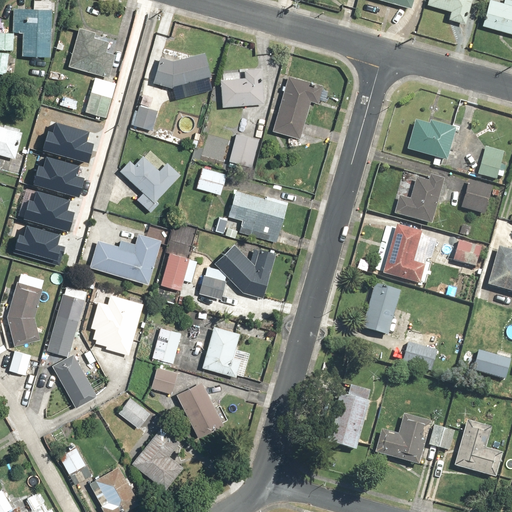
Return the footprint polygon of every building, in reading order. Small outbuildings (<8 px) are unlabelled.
[(379,0),(409,8),(410,0),(379,0)] [(468,0),(425,0),(424,5),(448,12),(445,20),(462,25),(468,0)] [(511,6),(490,0),(486,0),(479,26),(511,35),(511,6)] [(47,56),(48,9),(11,8),(10,32),(20,32),(19,55),(47,56)] [(117,37),(76,27),(66,65),(107,76),(117,37)] [(12,32),(0,32),(0,49),(12,49),(12,32)] [(201,52),(169,60),(157,57),(150,82),(160,84),(159,89),(171,92),(181,90),(179,84),(208,77),(201,52)] [(242,76),(217,78),(219,106),(262,102),(259,67),(242,68),(242,76)] [(321,84),(285,75),(271,130),(298,137),(308,101),(316,103),(321,84)] [(110,98),(87,92),(83,113),(105,118),(110,98)] [(157,111),(137,105),(131,127),(151,132),(157,111)] [(55,119),(52,130),(47,129),(43,144),(89,156),(93,141),(85,139),(88,128),(55,119)] [(412,119),(404,150),(443,160),(452,126),(427,120),(426,123),(412,119)] [(0,125),(0,154),(12,158),(20,131),(0,125)] [(257,141),(233,135),(225,164),(249,171),(257,141)] [(503,152),(485,147),(476,176),(494,182),(503,152)] [(46,154),(43,165),(37,163),(33,178),(79,190),(83,175),(76,173),(79,162),(46,154)] [(127,159),(117,170),(140,192),(134,198),(149,212),(157,203),(153,200),(178,174),(164,162),(156,170),(139,154),(131,163),(127,159)] [(224,173),(199,166),(193,187),(219,194),(224,173)] [(396,196),(391,214),(428,224),(441,179),(427,175),(426,181),(414,177),(408,199),(396,196)] [(489,187),(465,181),(458,208),(482,213),(489,187)] [(263,198),(232,189),(224,216),(240,220),(236,232),(273,243),(285,201),(264,195),(263,198)] [(35,190),(32,201),(26,200),(22,214),(69,227),(72,212),(65,210),(68,199),(35,190)] [(27,221),(24,232),(18,231),(14,245),(60,258),(64,243),(57,241),(60,230),(27,221)] [(419,231),(393,224),(379,273),(417,284),(422,265),(410,262),(419,231)] [(95,239),(87,266),(145,284),(158,239),(135,233),(132,244),(117,239),(116,245),(95,239)] [(480,247),(457,240),(450,261),(473,268),(480,247)] [(272,252),(251,248),(248,261),(231,244),(212,262),(240,291),(262,297),(272,252)] [(496,246),(484,285),(511,292),(511,257),(510,257),(511,251),(496,246)] [(195,259),(167,252),(159,285),(181,291),(184,280),(189,282),(195,259)] [(37,339),(32,317),(40,288),(14,281),(4,316),(11,346),(37,339)] [(399,291),(372,283),(359,327),(387,335),(399,291)] [(83,298),(61,292),(45,348),(68,354),(83,298)] [(127,354),(140,303),(108,295),(105,304),(95,301),(88,326),(93,328),(90,337),(93,338),(92,342),(104,345),(103,348),(127,354)] [(238,332),(210,325),(199,366),(233,376),(237,360),(231,358),(238,332)] [(180,335),(157,329),(150,357),(173,363),(180,335)] [(436,352),(406,344),(400,365),(430,373),(436,352)] [(29,356),(13,351),(7,370),(23,375),(29,356)] [(510,360),(474,351),(469,371),(504,380),(510,360)] [(71,352),(49,364),(73,407),(95,394),(71,352)] [(174,372),(154,368),(149,390),(169,395),(174,372)] [(198,380),(172,393),(195,436),(220,423),(198,380)] [(345,396),(337,393),(324,442),(354,450),(367,401),(364,401),(367,389),(349,384),(345,396)] [(128,395),(114,412),(137,430),(151,413),(128,395)] [(379,429),(372,452),(416,465),(428,422),(402,414),(396,434),(379,429)] [(489,427),(464,420),(452,466),(494,477),(500,452),(483,448),(489,427)] [(159,425),(129,462),(162,488),(180,466),(166,455),(178,440),(159,425)] [(436,448),(441,430),(431,427),(426,446),(436,448)] [(441,430),(436,448),(447,451),(452,433),(441,430)] [(91,475),(75,448),(58,458),(74,485),(91,475)] [(118,511),(136,502),(114,465),(84,483),(101,511),(118,511)] [(1,489),(0,489),(0,511),(3,511),(12,508),(1,489)]
